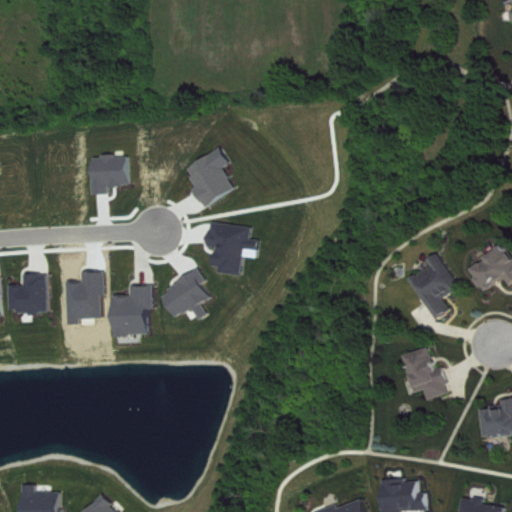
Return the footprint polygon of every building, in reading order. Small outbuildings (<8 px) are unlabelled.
[(197,169),(208,187),(204,189),(215,208),(246,189),(224,152),(197,169)] [(511,248),(478,266),(491,291),(511,280),(511,248)] [(446,320),(461,310),(453,298),(470,288),(448,253),(436,260),(440,266),(419,279),(446,320)] [(222,298),(214,283),(217,281),(211,271),(172,292),(186,318),(204,308),(210,320),(219,315),(213,303),(222,298)] [(59,313),(57,274),(34,275),(35,285),(19,286),(20,312),(39,311),(39,314),(59,313)] [(126,335),(157,333),(156,297),(148,297),(147,286),(142,286),(142,296),(124,297),(126,335)] [(413,355),(424,393),(434,390),(437,400),(459,393),(452,367),(445,369),(438,347),(413,355)] [(490,408),(492,437),(511,436),(511,399),(509,399),(510,407),(490,408)] [(391,481),(393,511),(410,511),(411,511),(437,510),(436,492),(429,493),(428,479),(391,481)] [(70,511),(71,493),(46,492),(47,485),(34,485),(33,511),(70,511)] [(129,511),(113,495),(96,511),(129,511)] [(511,511),(511,506),(493,504),(494,500),(472,497),(469,511),(511,511)] [(377,511),(373,499),(349,507),(348,504),(325,511),(377,511)]
